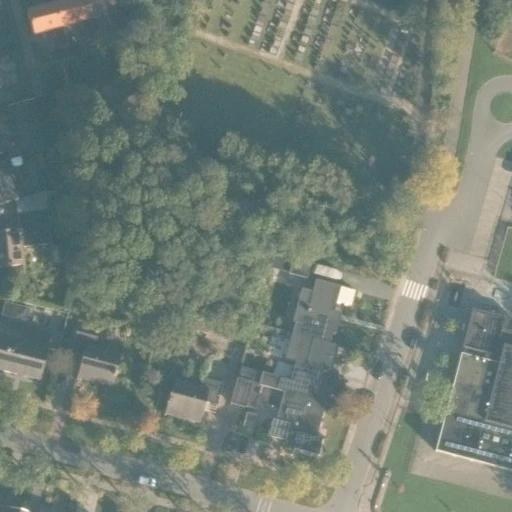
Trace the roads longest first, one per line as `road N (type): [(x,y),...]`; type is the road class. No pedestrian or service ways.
road 1 (residential): [(340,511),(436,219),(470,0)]
road 2 (tertiary): [(279,511),(0,433)]
